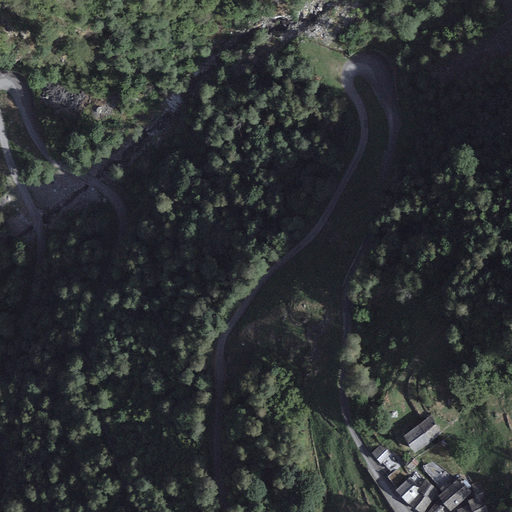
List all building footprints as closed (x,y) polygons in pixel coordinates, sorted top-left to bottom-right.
[(404,436),(415,453),(430,443),(441,434),(431,416),(418,425),(404,436)] [(383,445),(372,454),(380,463),(391,454),(383,445)] [(410,477),(396,491),(409,504),(419,494),(417,491),(420,488),(410,477)] [(450,511),(471,493),(459,478),(438,498),(450,511)] [(419,494),(409,504),(420,511),(425,511),(439,491),(425,480),(420,488),(417,491),(419,494)] [(472,511),(488,511),(485,494),(479,481),(472,485),(476,498),(468,500),(472,511)] [(438,498),(428,511),(449,511),(450,511),(438,498)]
